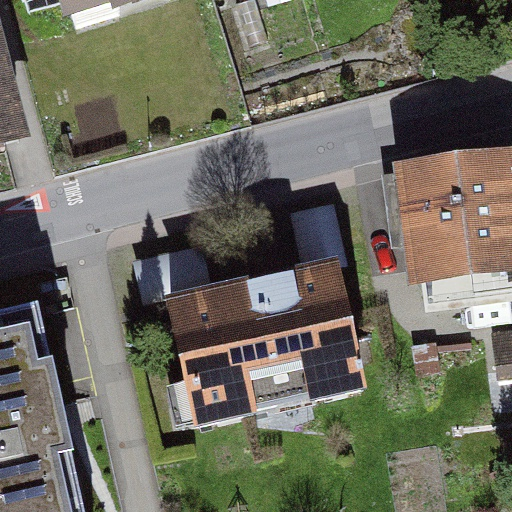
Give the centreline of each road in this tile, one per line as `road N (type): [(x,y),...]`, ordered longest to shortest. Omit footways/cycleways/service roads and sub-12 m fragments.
road 1 (residential): [(511,99),(0,232)]
road 2 (unknown): [(89,209),(154,511)]
